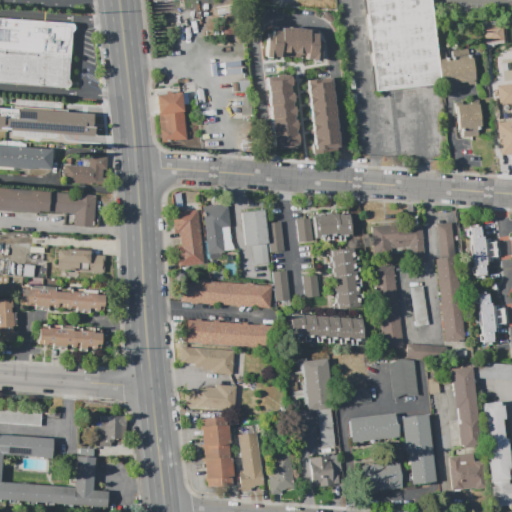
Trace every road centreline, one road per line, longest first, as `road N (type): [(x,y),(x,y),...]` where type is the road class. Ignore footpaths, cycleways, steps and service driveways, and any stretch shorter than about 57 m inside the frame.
road 1 (secondary): [(120,0),(152,386)]
road 2 (residential): [(277,176),(254,36),(265,21),(321,24),(330,34),(346,181)]
road 3 (residential): [(511,192),(138,167)]
road 4 (secondary): [(152,386),(168,511)]
